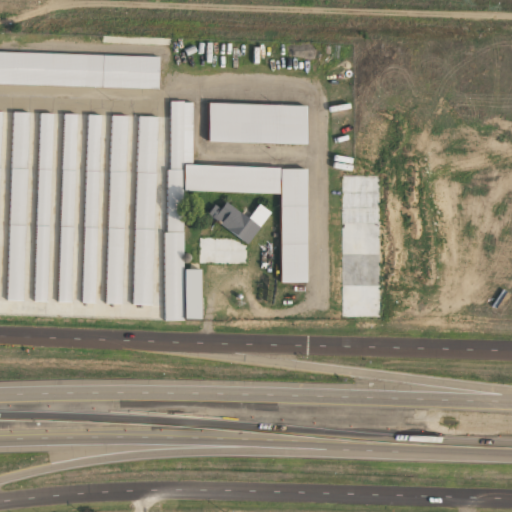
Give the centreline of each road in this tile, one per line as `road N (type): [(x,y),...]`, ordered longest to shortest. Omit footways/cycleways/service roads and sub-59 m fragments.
road 1 (tertiary): [(0,502),(138,490),(511,498)]
road 2 (motorway): [(511,401),(162,390),(0,395)]
road 3 (tertiary): [(511,351),(0,337)]
road 4 (motorway): [(0,440),(511,448)]
road 5 (motorway): [(511,391),(131,341)]
road 6 (motorway): [(0,479),(135,454),(321,452),(352,443)]
